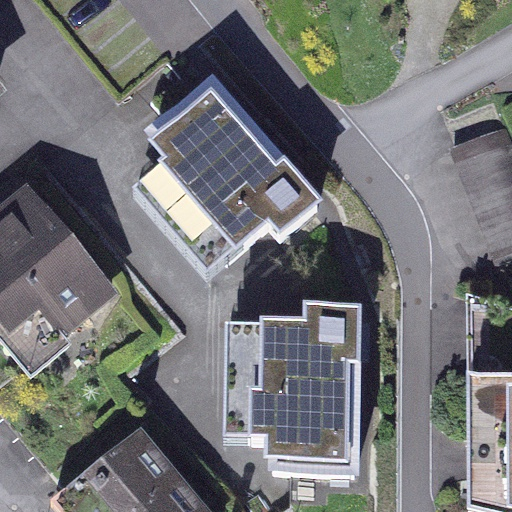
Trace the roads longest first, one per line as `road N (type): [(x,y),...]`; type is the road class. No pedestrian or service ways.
road 1 (residential): [(357,143),(415,227),(458,511)]
road 2 (residential): [(225,0),(302,102),(357,143)]
road 3 (residential): [(357,143),(511,59)]
